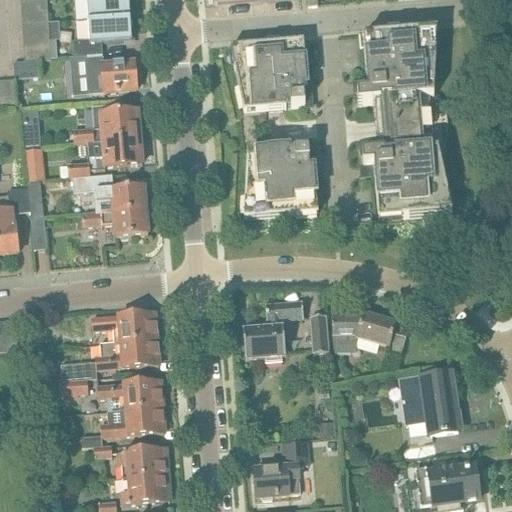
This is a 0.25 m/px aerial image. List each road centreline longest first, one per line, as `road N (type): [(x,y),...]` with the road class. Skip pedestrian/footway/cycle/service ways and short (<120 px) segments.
road 1 (residential): [(500,357),(446,306),(387,278),(300,266),(195,278)]
road 2 (residential): [(195,278),(177,31)]
road 3 (residential): [(213,511),(195,278)]
road 4 (residential): [(343,220),(324,20)]
road 5 (residential): [(0,303),(195,278)]
road 6 (residential): [(177,31),(324,20)]
road 7 (residential): [(324,20),(454,10),(462,0)]
